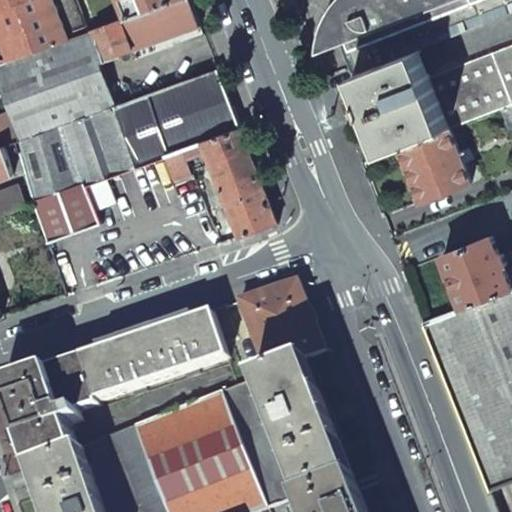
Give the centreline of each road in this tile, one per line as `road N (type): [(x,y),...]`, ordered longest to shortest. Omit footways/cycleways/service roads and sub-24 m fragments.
road 1 (unclassified): [(0,355),(336,232)]
road 2 (tertiary): [(336,232),(384,287),(472,511)]
road 3 (tertiary): [(336,232),(339,300),(422,511)]
road 4 (tertiary): [(251,0),(336,232)]
